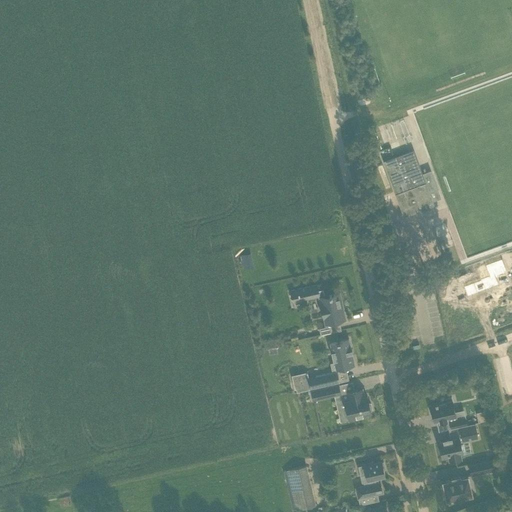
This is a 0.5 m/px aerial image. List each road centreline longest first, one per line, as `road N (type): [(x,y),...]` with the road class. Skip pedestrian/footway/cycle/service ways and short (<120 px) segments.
road 1 (unclassified): [(392,376),(333,118)]
road 2 (unclassified): [(424,511),(392,376)]
road 3 (track): [(333,118),(309,0)]
